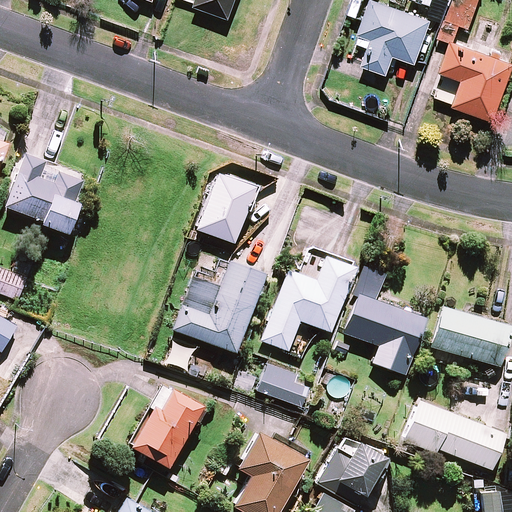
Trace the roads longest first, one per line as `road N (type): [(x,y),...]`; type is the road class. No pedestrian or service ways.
road 1 (residential): [(266,125),(0,26)]
road 2 (residential): [(511,204),(472,199),(266,125)]
road 3 (residential): [(266,125),(310,0)]
road 4 (residential): [(59,396),(0,501)]
